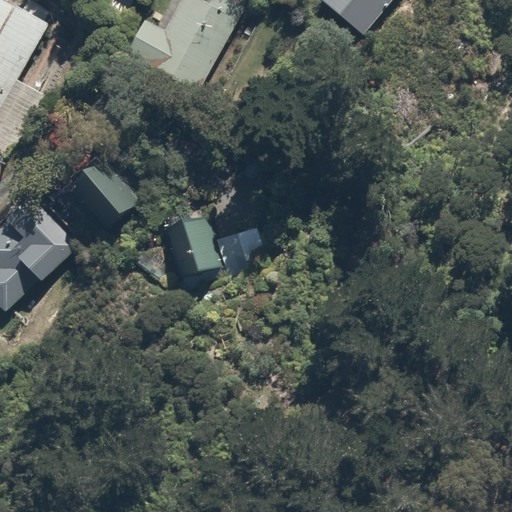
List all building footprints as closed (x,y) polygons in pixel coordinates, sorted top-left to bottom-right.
[(0,0),(0,120),(55,22),(14,0),(0,0)] [(149,22),(129,52),(198,97),(255,11),(238,0),(184,0),(163,32),(149,22)] [(391,0),(326,0),(365,32),(391,0)] [(110,167),(89,183),(122,226),(143,210),(110,167)] [(28,213),(0,238),(0,305),(5,312),(67,257),(28,213)] [(208,213),(162,228),(181,286),(227,271),(208,213)]
